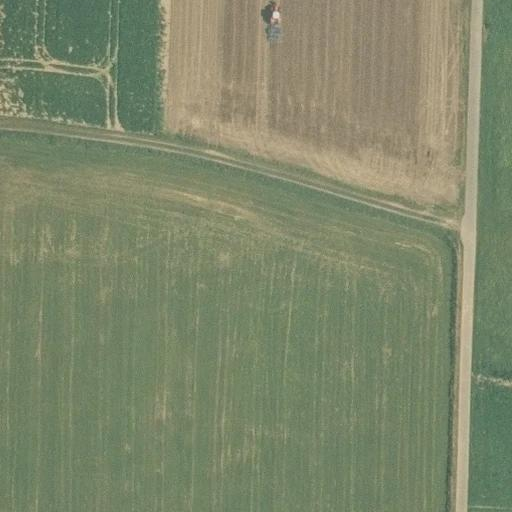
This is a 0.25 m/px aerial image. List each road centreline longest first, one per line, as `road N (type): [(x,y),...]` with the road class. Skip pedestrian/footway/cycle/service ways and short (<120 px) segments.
road 1 (track): [(476,0),(461,511)]
road 2 (track): [(0,130),(182,151),(469,234)]
